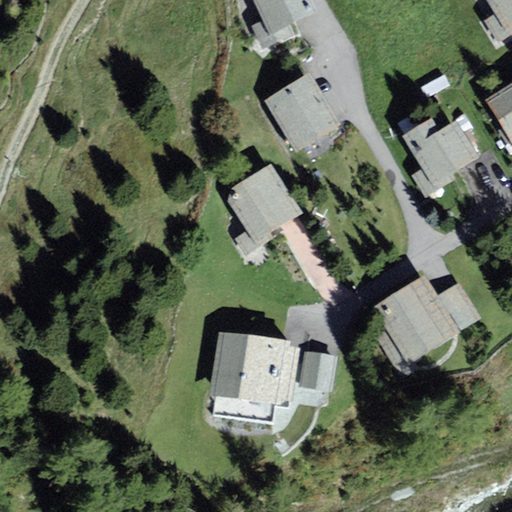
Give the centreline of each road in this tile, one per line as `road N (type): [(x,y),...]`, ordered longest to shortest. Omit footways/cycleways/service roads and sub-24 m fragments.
road 1 (track): [(0,201),(88,0)]
road 2 (residential): [(511,212),(335,321)]
